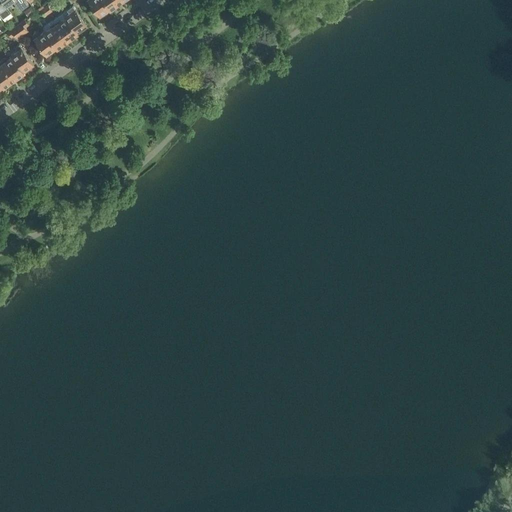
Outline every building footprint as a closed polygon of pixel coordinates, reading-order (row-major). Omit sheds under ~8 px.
[(0,0),(0,14),(3,19),(12,12),(7,5),(2,0),(0,0)] [(2,0),(7,5),(13,1),(20,10),(29,4),(25,0),(2,0)] [(105,0),(89,0),(100,14),(102,12),(103,13),(108,9),(107,8),(110,7),(110,8),(111,7),(105,0)] [(120,0),(105,0),(111,7),(112,8),(117,4),(116,3),(121,0),(120,0)] [(80,30),(85,26),(84,25),(87,23),(73,4),(62,11),(77,32),(77,31),(79,29),(80,30)] [(62,11),(52,19),(67,39),(71,36),(72,37),(77,34),(76,32),(77,32),(62,11)] [(24,18),(16,25),(22,33),(27,30),(25,26),(28,24),(24,18)] [(59,47),(64,43),(63,42),(67,39),(52,19),(42,26),(45,29),(57,46),(58,46),(59,47)] [(17,37),(22,33),(16,25),(7,31),(11,36),(15,33),(17,37)] [(57,46),(45,29),(40,33),(37,30),(32,33),(46,53),(49,51),(50,52),(55,48),(54,47),(56,46),(57,46)] [(23,69),(26,68),(27,69),(32,65),(31,64),(33,62),(19,43),(9,50),(12,55),(24,71),(24,70),(23,69)] [(14,78),(18,75),(19,76),(24,72),(23,71),(24,71),(12,55),(7,58),(6,56),(1,60),(14,78)] [(0,79),(4,85),(5,85),(6,86),(11,82),(10,81),(14,78),(1,60),(0,60),(0,79)]
